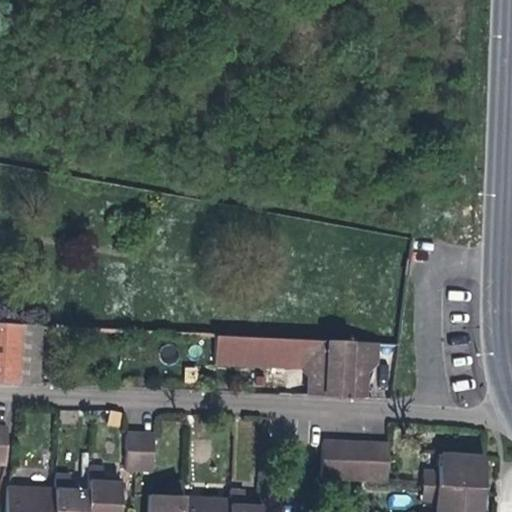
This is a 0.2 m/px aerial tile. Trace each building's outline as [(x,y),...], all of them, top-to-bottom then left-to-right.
[(401,253),(410,254),(411,246),(402,245),(401,253)] [(19,322),(0,321),(0,381),(15,382),(19,322)] [(43,324),(19,322),(15,382),(39,384),(43,324)] [(307,373),(309,340),(215,334),(213,367),(307,373)] [(356,396),(372,397),(373,370),(382,362),(383,344),(309,340),(308,364),(317,372),(316,395),(333,395),(334,391),(342,391),(356,392),(356,396)] [(150,471),(151,439),(137,438),(126,437),(124,470),(150,471)] [(316,475),(341,477),(355,478),(379,479),(381,445),(318,441),(317,449),(316,475)] [(436,454),(435,470),(433,500),(432,511),(476,511),(479,473),(480,457),(436,454)] [(87,468),(86,480),(101,481),(102,469),(87,468)] [(420,500),(433,500),(435,470),(422,469),(420,500)] [(52,474),(52,487),(67,488),(68,475),(52,474)] [(165,479),(164,495),(179,495),(180,481),(165,479)] [(116,511),(118,482),(101,481),(86,480),(86,489),(67,488),(52,487),(9,485),(6,511),(116,511)] [(228,489),(227,498),(227,503),(241,504),(241,490),(228,489)] [(257,511),(258,504),(241,504),(227,503),(227,498),(179,495),(164,495),(146,494),(144,511),(257,511)]
